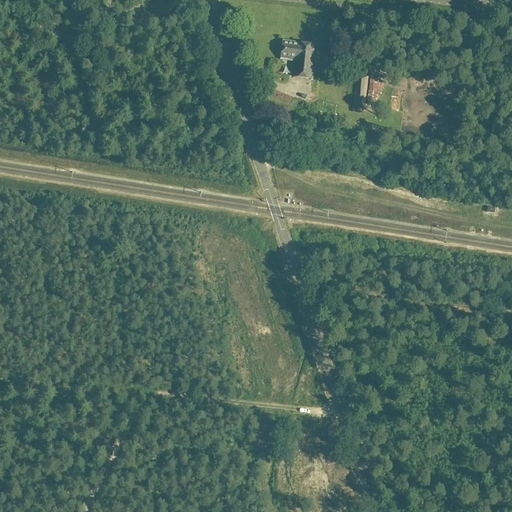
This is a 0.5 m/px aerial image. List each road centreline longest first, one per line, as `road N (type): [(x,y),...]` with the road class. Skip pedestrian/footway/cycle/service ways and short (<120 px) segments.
road 1 (tertiary): [(374,511),(210,0)]
road 2 (track): [(0,378),(341,414)]
road 3 (track): [(511,315),(298,283)]
road 4 (track): [(145,393),(80,511)]
